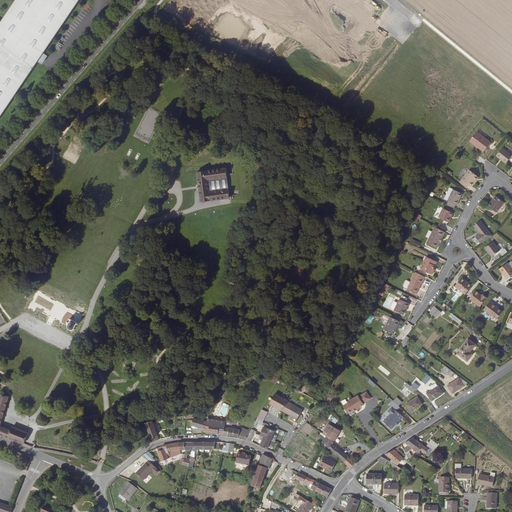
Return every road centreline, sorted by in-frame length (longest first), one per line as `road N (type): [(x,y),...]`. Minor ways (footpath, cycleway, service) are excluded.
road 1 (residential): [(94,486),(147,448),(176,438),(251,445),(341,486)]
road 2 (tertiary): [(0,160),(141,0)]
road 3 (residential): [(511,367),(380,450),(341,486)]
